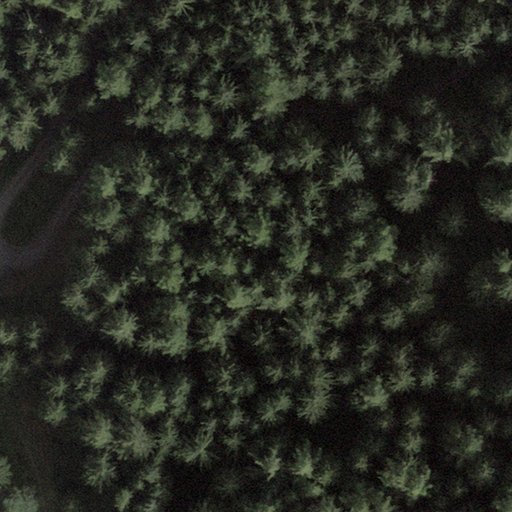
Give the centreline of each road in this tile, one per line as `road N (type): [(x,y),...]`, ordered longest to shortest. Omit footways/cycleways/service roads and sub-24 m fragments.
road 1 (track): [(511,43),(392,105),(239,116),(131,142),(89,170),(37,249),(0,270)]
road 2 (track): [(0,206),(134,0)]
